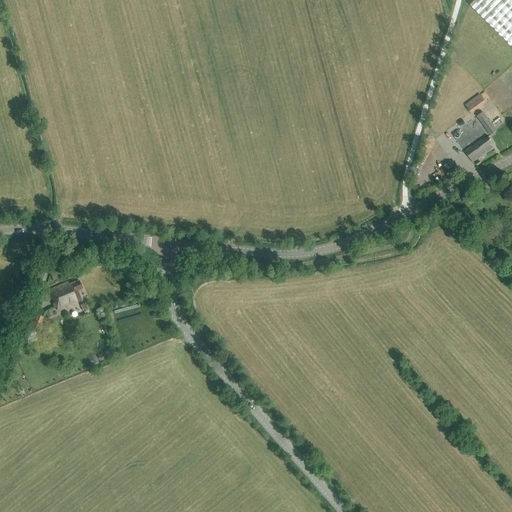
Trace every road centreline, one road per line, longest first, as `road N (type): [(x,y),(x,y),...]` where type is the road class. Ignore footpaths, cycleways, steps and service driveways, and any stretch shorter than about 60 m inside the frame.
road 1 (tertiary): [(172,243),(323,250),(511,160)]
road 2 (tertiary): [(344,511),(180,324),(168,291),(172,243)]
road 3 (track): [(10,0),(63,193),(51,230)]
road 4 (tertiary): [(51,230),(172,243)]
